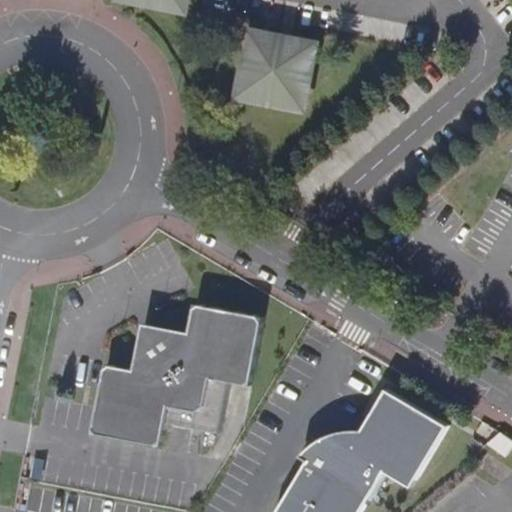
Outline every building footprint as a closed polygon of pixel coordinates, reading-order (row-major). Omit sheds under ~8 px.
[(138,0),(185,9),(186,0),(138,0)] [(254,34),(242,96),(304,110),(317,47),(254,34)] [(324,239),(340,248),(367,225),(365,222),(356,212),(324,239)] [(393,280),(399,283),(407,277),(381,246),(371,254),(393,280)] [(108,364),(95,433),(163,447),(168,423),(222,433),(232,381),(254,385),(267,316),(201,302),(195,331),(160,323),(143,335),(137,370),(108,364)] [(482,322),(477,331),(482,334),(488,325),(482,322)] [(453,432),(393,393),(367,433),(346,434),(341,436),(346,444),(329,449),(312,462),(279,511),(363,511),(388,475),(414,492),(453,432)] [(511,450),(511,438),(502,432),(489,443),(509,456),(511,450)] [(341,436),(321,444),(306,458),(312,462),(329,449),(346,444),(341,436)]
